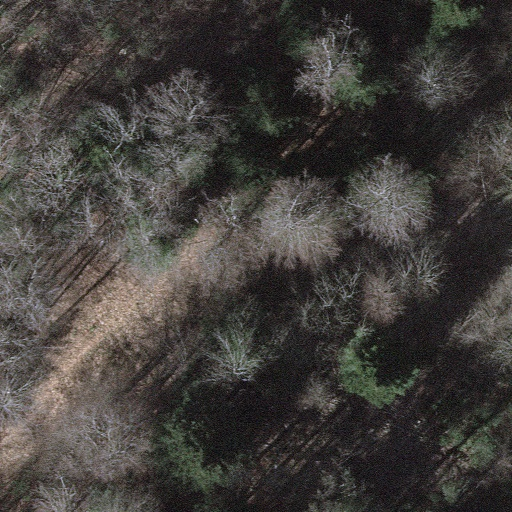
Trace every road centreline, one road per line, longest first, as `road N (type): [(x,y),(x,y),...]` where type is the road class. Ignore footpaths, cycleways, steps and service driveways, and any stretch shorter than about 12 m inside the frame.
road 1 (track): [(511,215),(178,291),(0,459)]
road 2 (track): [(178,291),(0,237)]
